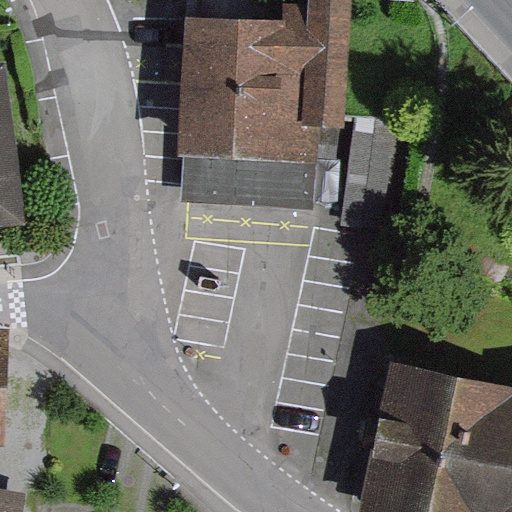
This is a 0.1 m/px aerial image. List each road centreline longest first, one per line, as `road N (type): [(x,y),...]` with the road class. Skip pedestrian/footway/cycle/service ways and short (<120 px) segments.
road 1 (residential): [(68,0),(78,13),(108,168),(114,253),(91,319)]
road 2 (residential): [(91,319),(153,410),(271,511)]
